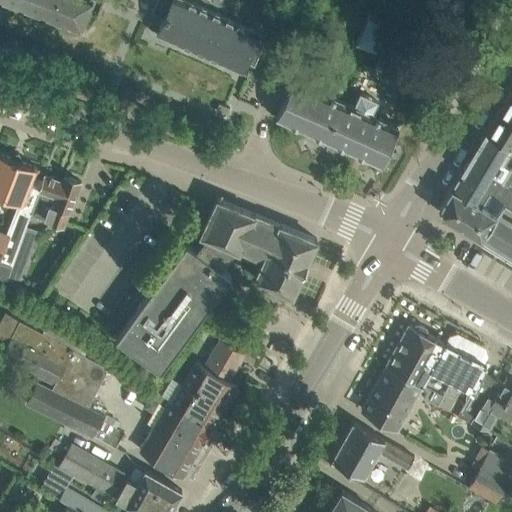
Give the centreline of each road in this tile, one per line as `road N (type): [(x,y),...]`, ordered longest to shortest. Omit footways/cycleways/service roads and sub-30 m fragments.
road 1 (tertiary): [(0,90),(319,208),(387,243)]
road 2 (tertiary): [(228,511),(387,243)]
road 3 (tertiary): [(387,243),(511,37)]
road 4 (tertiary): [(511,317),(387,243)]
